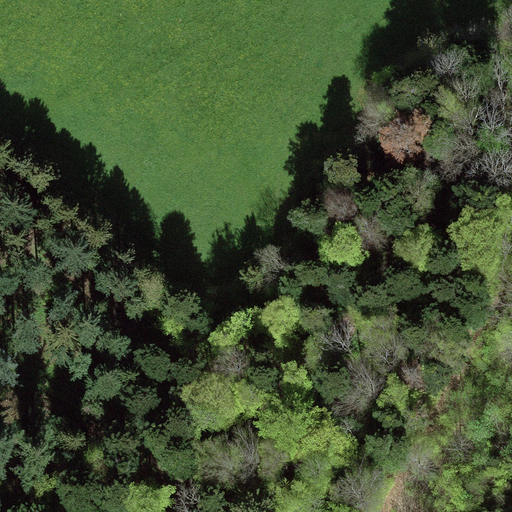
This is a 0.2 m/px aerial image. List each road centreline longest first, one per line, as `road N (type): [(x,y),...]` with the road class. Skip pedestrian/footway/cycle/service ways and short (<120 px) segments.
road 1 (track): [(511,154),(449,197),(355,315),(167,511)]
road 2 (track): [(380,511),(479,323),(511,280)]
